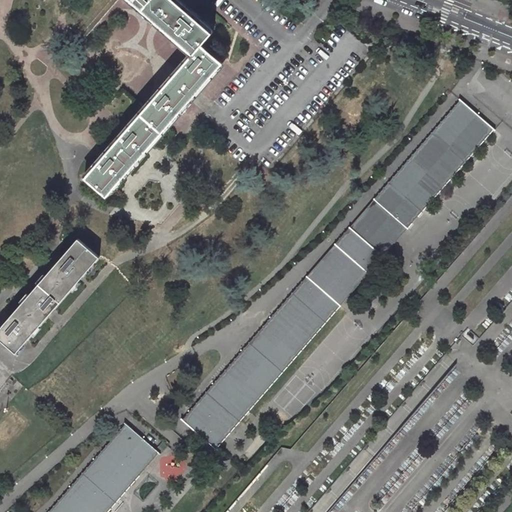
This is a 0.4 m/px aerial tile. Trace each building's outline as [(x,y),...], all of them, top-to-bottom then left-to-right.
[(213,27),(181,0),(136,0),(194,50),(86,175),(107,194),(221,60),(201,42),(213,27)] [(458,103),(371,203),(405,232),(492,132),(458,103)] [(348,230),(382,259),(405,232),(371,203),(348,230)] [(332,248),(366,277),(382,259),(348,230),(332,248)] [(102,258),(82,240),(0,334),(0,336),(21,354),(36,335),(64,303),(91,271),(102,258)] [(304,280),(339,309),(366,277),(332,248),(304,280)] [(304,280),(186,417),(220,446),(339,309),(304,280)] [(0,395),(16,377),(0,363),(0,395)] [(128,420),(48,511),(107,511),(162,449),(128,420)]
